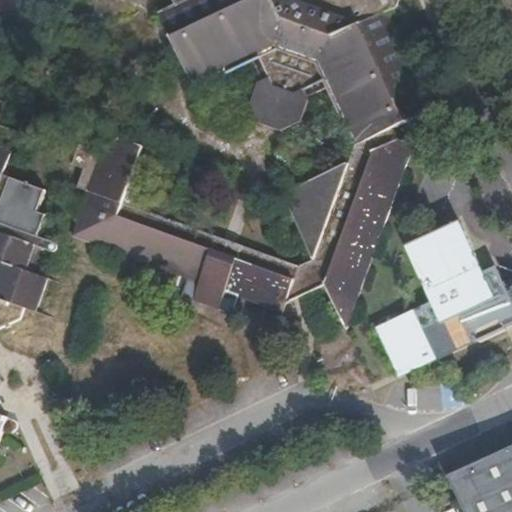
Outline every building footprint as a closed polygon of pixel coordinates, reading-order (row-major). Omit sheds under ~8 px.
[(368,142),(394,130),(432,112),(388,15),(397,10),(397,9),(392,0),(172,0),(175,5),(159,13),(191,79),(247,52),(253,64),(263,84),(258,87),(251,109),(257,129),(283,135),(305,125),(313,106),(310,98),(328,90),(340,84),(368,142)] [(392,0),(397,9),(400,0),(392,0)] [(196,90),(253,64),(247,52),(191,79),(196,90)] [(328,90),(355,148),(368,142),(340,84),(328,90)] [(39,234),(46,216),(39,213),(46,192),(4,176),(19,133),(0,126),(0,119),(6,104),(0,102),(0,263),(5,265),(0,276),(0,330),(23,321),(27,310),(37,313),(49,279),(30,273),(39,249),(55,254),(58,252),(59,249),(58,245),(40,238),(41,235),(39,234)] [(314,261),(326,286),(375,152),(399,141),(394,130),(368,142),(355,148),(349,165),(314,261)] [(74,237),(191,280),(201,283),(214,252),(141,226),(146,212),(125,205),(138,169),(143,170),(150,150),(121,140),(96,152),(81,146),(74,165),(86,170),(79,189),(90,194),(74,237)] [(375,152),(326,286),(347,331),(415,146),(399,141),(375,152)] [(283,195),(314,261),(349,165),(283,195)] [(214,252),(237,261),(296,282),(301,268),(146,212),(141,226),(214,252)] [(47,217),(46,216),(39,234),(41,235),(47,217)] [(484,274),(460,226),(409,250),(434,304),(380,329),(402,373),(458,346),(474,331),(474,330),(475,330),(480,341),(501,332),(494,318),(507,312),(510,305),(494,270),(484,274)] [(226,292),(238,297),(284,314),(288,305),(296,282),(237,261),(226,292)] [(296,282),(288,305),(326,286),(314,261),(301,268),(296,282)] [(0,444),(9,419),(0,415),(0,444)] [(511,511),(511,449),(451,478),(466,511),(511,511)]
